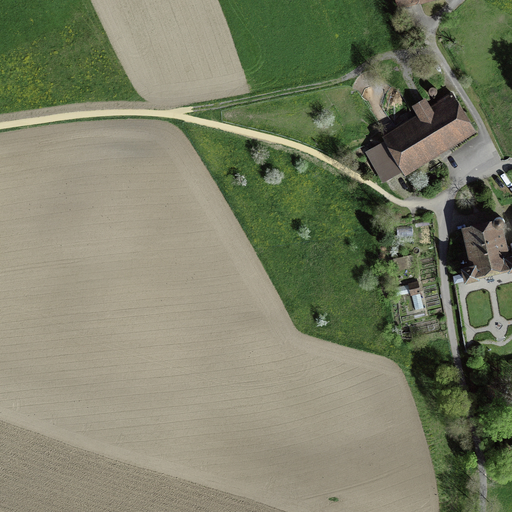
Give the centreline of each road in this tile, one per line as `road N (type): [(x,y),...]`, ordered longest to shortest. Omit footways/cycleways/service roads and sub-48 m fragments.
road 1 (track): [(444,203),(396,201),(311,150),(183,117),(118,111),(0,126)]
road 2 (residential): [(480,511),(483,473),(444,290),(441,220),(454,185),(511,163)]
